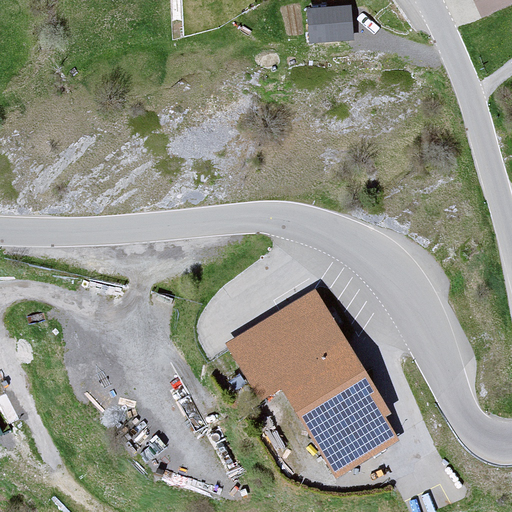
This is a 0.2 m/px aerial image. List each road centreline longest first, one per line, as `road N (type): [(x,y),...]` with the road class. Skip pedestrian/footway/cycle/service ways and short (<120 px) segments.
road 1 (tertiary): [(0,228),(259,215),(320,230),(365,261),(414,317),(474,435),(511,445)]
road 2 (tertiary): [(511,264),(472,120),(422,0)]
